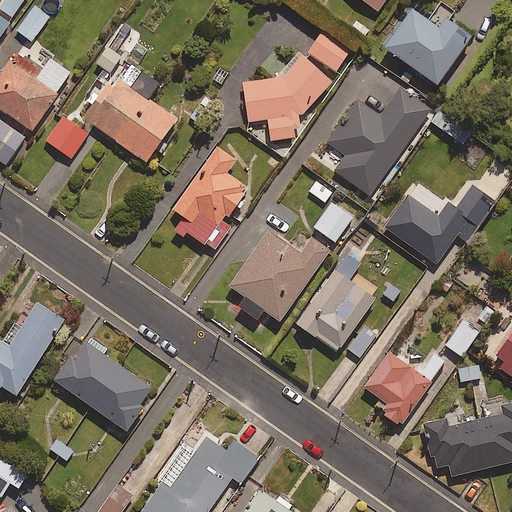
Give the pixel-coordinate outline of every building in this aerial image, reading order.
[(28,0),(8,0),(1,11),(13,20),(28,0)] [(389,0),(357,0),(379,15),(389,0)] [(457,16),(443,6),(429,26),(414,16),(387,54),(440,92),(474,43),(449,26),(457,16)] [(51,20),(34,7),(16,32),(33,44),(51,20)] [(0,43),(10,29),(0,22),(0,43)] [(351,55),(323,35),(309,55),(337,75),(351,55)] [(123,60),(107,49),(96,66),(112,77),(123,60)] [(43,74),(16,55),(0,78),(0,111),(34,135),(74,78),(52,62),(43,74)] [(297,141),(296,134),(301,133),(300,122),(334,88),(303,60),(283,82),(245,86),(249,125),(269,123),(272,144),(297,141)] [(132,92),(119,82),(116,87),(113,85),(86,123),(149,167),(180,125),(150,103),(161,88),(144,76),(132,92)] [(432,115),(400,92),(381,119),(359,103),(329,145),(347,158),(336,173),(371,199),(432,115)] [(89,138),(65,121),(48,145),(72,162),(89,138)] [(26,140),(1,123),(0,125),(0,162),(7,168),(26,140)] [(237,164),(217,150),(174,213),(185,221),(179,230),(214,254),(231,231),(226,228),(249,194),(227,178),(237,164)] [(334,194),(316,182),(309,193),(326,205),(334,194)] [(498,208),(473,190),(458,213),(450,207),(440,221),(408,199),(386,230),(439,267),(462,235),(474,243),(498,208)] [(355,221),(333,204),(314,229),(336,246),(355,221)] [(260,326),(267,316),(281,326),(331,257),(313,244),(302,259),(270,236),(231,290),(239,296),(232,307),(260,326)] [(361,268),(347,259),(298,328),(339,357),(376,304),(349,285),(361,268)] [(15,327),(4,345),(0,342),(0,396),(3,391),(18,400),(65,324),(38,307),(23,332),(15,327)] [(480,335),(463,324),(447,348),(464,360),(480,335)] [(377,338),(364,329),(348,352),(360,360),(377,338)] [(110,355),(89,339),(56,384),(128,436),(157,397),(106,360),(110,355)] [(511,341),(499,360),(505,366),(501,371),(511,378),(511,341)] [(433,388),(431,386),(446,367),(435,359),(420,378),(391,357),(366,391),(391,409),(384,418),(401,431),(433,388)] [(481,382),(480,368),(460,370),(461,384),(481,382)] [(511,407),(504,410),(506,418),(450,431),(448,423),(429,427),(439,470),(451,467),(454,480),(511,466),(511,407)] [(225,447),(204,432),(193,448),(183,440),(159,474),(163,477),(140,509),(144,511),(204,511),(231,475),(240,481),(270,438),(245,420),(225,447)] [(57,440),(49,451),(67,465),(76,453),(57,440)] [(0,500),(2,502),(11,487),(20,492),(29,477),(0,459),(0,500)] [(118,511),(132,493),(117,482),(94,511),(118,511)] [(288,511),(257,491),(242,511),(288,511)]
